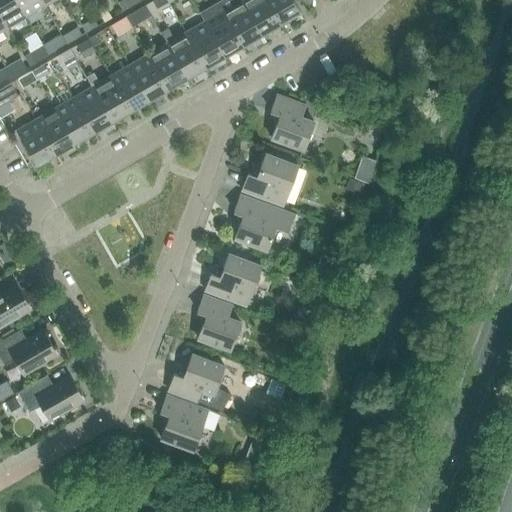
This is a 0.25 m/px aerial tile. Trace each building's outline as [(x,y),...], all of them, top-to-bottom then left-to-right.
[(0,0),(0,14),(7,28),(26,17),(16,0),(0,0)] [(16,0),(26,17),(45,6),(41,0),(16,0)] [(221,0),(218,2),(243,46),(262,35),(241,0),(221,0)] [(266,0),(241,0),(262,35),(281,24),(266,0)] [(266,0),(281,24),(300,12),(293,0),(266,0)] [(301,0),(306,8),(311,0),(301,0)] [(204,21),(225,56),(243,46),(218,2),(199,13),(204,21)] [(204,21),(186,32),(206,67),(225,56),(204,21)] [(72,32),(63,38),(66,44),(76,38),(72,32)] [(99,32),(87,39),(92,47),(103,40),(99,32)] [(186,32),(167,43),(187,78),(206,67),(186,32)] [(167,43),(148,54),(168,89),(187,78),(167,43)] [(43,47),(32,54),(36,62),(48,55),(43,47)] [(148,54),(129,65),(149,100),(168,89),(148,54)] [(21,59),(5,68),(10,76),(26,67),(21,59)] [(129,65),(110,76),(130,111),(149,100),(129,65)] [(5,68),(0,70),(0,82),(10,76),(5,68)] [(92,87),(112,122),(130,111),(110,76),(92,87)] [(0,89),(0,106),(18,96),(11,83),(0,89)] [(112,122),(92,87),(73,98),(93,133),(112,122)] [(271,138),(303,150),(314,122),(301,117),(305,106),(276,95),(270,112),(280,115),(271,138)] [(73,98),(54,108),(75,143),(93,133),(73,98)] [(54,108),(36,119),(56,154),(75,143),(54,108)] [(36,119),(16,131),(28,152),(36,166),(56,154),(36,119)] [(257,177),(248,174),(241,190),(283,206),(298,166),(265,154),(257,177)] [(234,238),(266,250),(275,227),(287,231),(293,215),(240,195),(234,212),(243,215),(234,238)] [(258,273),(261,266),(228,254),(220,277),(211,274),(205,291),(246,306),(253,287),(257,284),(260,278),(258,273)] [(0,326),(31,309),(17,285),(0,294),(0,326)] [(197,312),(206,315),(197,339),(230,350),(234,338),(238,335),(241,328),(240,323),(240,322),(227,317),(231,306),(203,295),(197,312)] [(14,360),(23,375),(57,355),(43,330),(21,343),(15,333),(0,341),(0,357),(4,365),(14,360)] [(168,391),(223,411),(231,390),(217,385),(224,366),(192,354),(183,377),(174,374),(168,391)] [(41,405),(49,420),(84,400),(70,376),(47,389),(41,379),(18,392),(29,412),(41,405)] [(169,415),(161,438),(193,450),(202,426),(215,430),(217,423),(230,428),(234,417),(221,413),(220,415),(166,395),(160,412),(169,415)]
